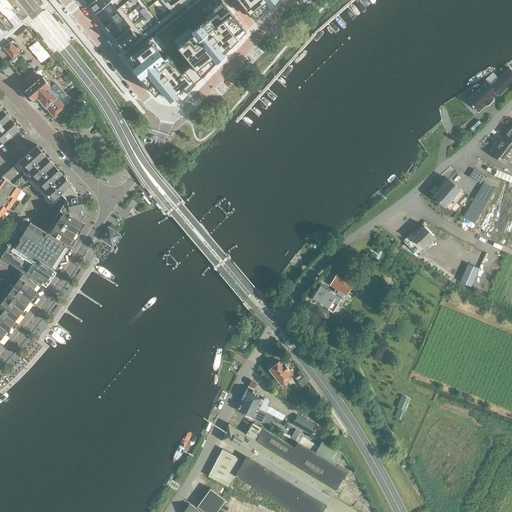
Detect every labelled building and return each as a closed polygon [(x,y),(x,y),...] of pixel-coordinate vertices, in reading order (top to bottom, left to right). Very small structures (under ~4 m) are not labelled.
[(94,0),(89,5),(96,13),(110,2),(108,0),(94,0)] [(221,0),(197,0),(126,58),(156,95),(162,90),(170,100),(178,94),(181,98),(202,76),(217,61),(217,62),(225,53),(239,38),(246,30),(221,0)] [(160,0),(167,8),(171,12),(186,1),(185,0),(160,0)] [(239,0),(252,16),(256,20),(263,13),(270,5),(271,6),(272,5),(276,0),(239,0)] [(110,2),(96,13),(96,14),(96,13),(102,21),(103,21),(117,10),(110,2)] [(102,21),(102,22),(109,31),(110,30),(128,15),(120,7),(117,10),(103,21),(102,21)] [(128,15),(110,30),(116,38),(134,24),(128,15)] [(116,38),(115,38),(123,47),(141,32),(134,24),(116,38)] [(20,53),(11,42),(4,48),(13,58),(20,53)] [(474,92),(467,99),(472,104),(474,106),(479,111),(486,104),(487,105),(493,99),(493,98),(498,93),(500,95),(511,83),(511,70),(509,68),(491,85),(487,80),(481,86),(479,85),(477,85),(475,86),(473,88),(473,90),(474,92)] [(36,71),(24,81),(30,88),(25,92),(24,95),(29,100),(32,101),(33,100),(37,104),(41,100),(55,117),(67,108),(66,106),(71,102),(56,83),(50,88),(49,87),(51,85),(43,76),(42,78),(36,71)] [(67,74),(63,78),(68,84),(72,80),(67,74)] [(0,144),(20,128),(1,106),(0,105),(0,144)] [(511,141),(505,136),(493,152),(505,162),(511,152),(511,141)] [(82,230),(85,224),(86,223),(79,219),(81,214),(83,214),(82,209),(84,208),(81,195),(78,195),(78,192),(71,184),(71,183),(70,183),(65,177),(65,176),(60,171),(54,165),(55,165),(51,160),(52,159),(49,156),(48,157),(44,153),(45,151),(42,148),(41,149),(37,145),(16,164),(50,203),(59,195),(65,202),(48,231),(69,244),(73,246),(77,239),(73,237),(74,235),(74,236),(78,230),(77,229),(78,228),(82,230)] [(481,183),(485,175),(474,168),(470,176),(481,183)] [(494,175),(511,183),(511,176),(496,170),(494,175)] [(0,223),(22,191),(23,190),(23,189),(21,190),(14,185),(14,184),(14,183),(13,184),(3,177),(6,175),(5,174),(2,176),(0,179),(0,223)] [(434,195),(450,210),(465,192),(449,178),(434,195)] [(460,223),(471,229),(495,188),(484,182),(460,223)] [(466,192),(458,201),(464,206),(472,198),(466,192)] [(67,256),(68,254),(71,251),(66,248),(68,246),(30,222),(24,232),(20,239),(21,240),(15,248),(32,259),(34,255),(54,267),(55,265),(59,268),(63,262),(67,261),(66,256),(67,256)] [(121,235),(115,231),(117,227),(112,224),(110,228),(109,227),(101,239),(113,247),(121,235)] [(413,236),(422,246),(434,235),(425,225),(413,236)] [(49,284),(55,275),(57,272),(40,262),(39,263),(32,259),(15,248),(9,244),(2,256),(24,272),(31,277),(42,284),(44,281),(49,284)] [(471,286),(479,268),(468,263),(460,282),(471,286)] [(344,266),(341,270),(353,278),(356,274),(344,266)] [(6,331),(11,326),(15,328),(23,317),(19,314),(21,311),(22,311),(26,306),(30,308),(37,300),(39,297),(35,294),(37,291),(34,289),(38,285),(30,279),(30,278),(31,277),(24,272),(23,273),(23,274),(16,283),(14,287),(11,284),(0,298),(0,340),(3,343),(8,337),(7,336),(7,337),(3,334),(6,331)] [(313,298),(328,307),(329,310),(333,312),(336,312),(340,305),(339,303),(344,293),(346,295),(353,284),(337,274),(330,285),(337,289),(335,292),(321,284),(313,298)] [(280,361),(270,369),(278,380),(281,383),(293,374),(285,364),(284,364),(283,365),(280,361)] [(247,388),(242,399),(243,400),(243,399),(256,406),(266,411),(267,411),(267,412),(283,420),(285,415),(269,407),(270,406),(268,405),(269,404),(270,401),(263,398),(264,396),(247,388)] [(243,400),(238,410),(254,417),(262,421),(266,423),(269,422),(272,419),(273,416),(266,413),(267,412),(267,411),(266,411),(256,406),(243,399),(243,400)] [(294,426),(310,435),(315,426),(299,416),(294,426)] [(229,424),(222,439),(247,454),(235,474),(240,477),(296,511),(360,511),(332,495),(347,471),(336,465),(316,453),(297,441),(294,446),(264,428),(256,440),(255,439),(229,424)] [(209,475),(228,485),(242,459),(223,449),(209,475)] [(210,487),(198,505),(206,511),(216,511),(226,499),(210,487)]
